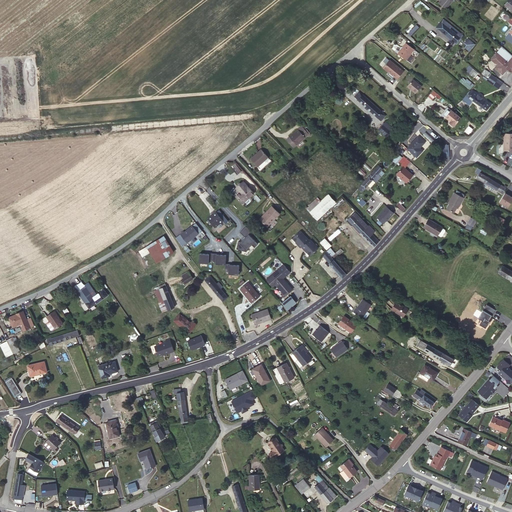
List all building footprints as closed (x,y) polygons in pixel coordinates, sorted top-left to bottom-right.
[(440,0),(438,2),(446,8),(452,0),(440,0)] [(444,20),(437,28),(454,42),(461,34),(444,20)] [(412,36),(420,27),(416,24),(408,33),(412,36)] [(428,39),(425,43),(431,48),(435,44),(428,39)] [(471,44),(467,49),(469,50),(474,44),(468,39),(464,43),(466,45),(468,42),(471,44)] [(405,43),(399,51),(402,53),(400,55),(406,59),(413,49),(405,43)] [(440,48),(437,53),(443,58),(447,54),(440,48)] [(493,65),(495,67),(503,58),(496,52),(491,58),(494,62),(494,63),(493,65)] [(503,58),(495,67),(502,74),(507,69),(510,71),(511,71),(511,56),(507,62),(503,58)] [(402,72),(388,61),(382,69),(396,80),(402,72)] [(406,62),(403,65),(412,71),(414,68),(406,62)] [(475,77),(478,72),(469,65),(465,70),(475,77)] [(491,74),(487,79),(493,84),(497,78),(491,74)] [(473,85),(464,76),(459,80),(469,89),(473,85)] [(497,78),(493,84),(498,88),(503,82),(497,78)] [(412,80),(406,87),(415,94),(420,87),(412,80)] [(454,86),(450,91),(453,93),(455,92),(461,98),(464,95),(454,86)] [(433,98),(437,94),(434,90),(429,95),(433,98)] [(468,97),(464,101),(468,103),(471,99),(486,110),(489,106),(490,106),(491,104),(482,98),(482,95),(480,94),(477,94),(473,91),(467,97),(468,97)] [(359,92),(355,96),(381,120),(385,115),(363,95),(359,92)] [(441,114),(445,117),(450,110),(446,107),(441,114)] [(450,110),(445,117),(450,121),(449,123),(454,127),(460,118),(450,110)] [(414,134),(423,126),(419,121),(410,129),(414,134)] [(384,134),(391,127),(385,122),(379,129),(384,134)] [(304,129),(302,127),(301,126),(289,137),(297,145),(308,134),(304,129)] [(418,136),(407,148),(416,157),(422,151),(419,148),(424,142),(418,136)] [(261,149),(250,158),(257,166),(268,157),(261,149)] [(396,152),(391,159),(396,163),(401,156),(396,152)] [(403,156),(398,162),(405,167),(410,160),(403,156)] [(234,163),(231,166),(237,174),(241,171),(234,163)] [(369,176),(373,179),(382,169),(378,166),(369,176)] [(403,166),(396,174),(406,182),(413,175),(403,166)] [(479,174),(477,177),(502,193),(507,186),(504,185),(503,187),(480,172),(481,170),(477,168),(475,172),(479,174)] [(373,179),(369,176),(364,182),(359,188),(362,191),(373,179)] [(236,188),(240,193),(242,191),(239,188),(244,183),(243,182),(236,188)] [(242,191),(240,193),(235,196),(242,204),(254,194),(244,183),(239,188),(242,191)] [(463,197),(454,192),(448,203),(449,203),(446,209),(453,212),(456,207),(458,208),(463,197)] [(508,194),(505,192),(499,202),(508,207),(511,199),(511,197),(507,195),(508,194)] [(329,194),(310,212),(317,219),(335,202),(329,194)] [(272,206),(263,215),(264,215),(260,219),(267,226),(280,213),(272,206)] [(393,213),(386,207),(377,217),(384,223),(393,213)] [(219,210),(208,218),(209,219),(207,221),(209,224),(211,222),(215,227),(223,221),(225,224),(228,221),(219,210)] [(361,233),(374,246),(378,241),(372,234),(374,231),(369,225),(368,226),(355,212),(347,220),(352,225),(360,233),(361,233)] [(470,217),(465,228),(471,230),(476,220),(470,217)] [(428,219),(424,226),(438,235),(438,234),(442,227),(428,219)] [(180,234),(187,243),(198,233),(201,231),(195,223),(189,228),(190,229),(188,230),(187,230),(184,232),(183,232),(180,234)] [(239,242),(237,249),(247,252),(248,249),(252,245),(255,248),(259,244),(249,235),(252,232),(246,226),(240,232),(245,237),(246,238),(244,239),(245,240),(243,241),(241,242),(239,242)] [(330,241),(341,231),(338,228),(328,238),(330,241)] [(309,239),(301,230),(293,238),(298,244),(301,247),(302,246),(309,239)] [(187,243),(180,234),(176,238),(182,247),(187,243)] [(163,236),(147,247),(157,262),(174,252),(163,236)] [(310,239),(309,239),(302,246),(304,249),(305,248),(310,255),(318,248),(310,239)] [(324,239),(320,242),(326,249),(330,246),(324,239)] [(199,254),(199,263),(209,264),(209,262),(216,262),(216,264),(226,265),(225,273),(229,273),(229,275),(238,275),(239,266),(230,265),(230,264),(226,264),(226,256),(217,255),(217,254),(209,253),(209,254),(199,254)] [(342,278),(346,274),(331,256),(326,260),(342,278)] [(283,265),(267,279),(273,287),(276,284),(285,295),(292,289),(284,279),(283,280),(282,279),(290,272),(283,265)] [(498,272),(506,277),(511,270),(503,265),(498,272)] [(181,278),(184,284),(193,278),(188,271),(180,277),(181,278)] [(216,284),(210,276),(205,280),(220,297),(224,293),(220,289),(222,287),(218,282),(216,284)] [(185,284),(184,284),(181,278),(173,282),(177,289),(185,284)] [(84,286),(81,282),(74,287),(82,298),(85,296),(88,300),(85,302),(89,308),(107,295),(104,290),(96,295),(88,283),(84,286)] [(248,282),(240,289),(251,303),(259,297),(248,282)] [(160,289),(159,289),(168,309),(174,307),(166,286),(160,289)] [(168,309),(159,289),(155,291),(162,311),(168,309)] [(287,310),(296,302),(291,295),(281,302),(287,310)] [(353,311),(362,318),(371,305),(363,299),(356,308),(355,308),(353,311)] [(396,301),(391,309),(403,316),(408,308),(396,301)] [(489,323),(496,311),(487,306),(478,321),(482,322),(480,326),(486,330),(488,326),(489,327),(490,324),(489,323)] [(267,309),(251,315),(254,325),(271,320),(267,309)] [(54,311),(47,316),(50,321),(50,320),(55,328),(63,323),(54,311)] [(18,313),(9,317),(13,327),(22,323),(18,313)] [(173,321),(178,324),(183,317),(179,313),(173,321)] [(344,316),(339,323),(351,332),(356,324),(344,316)] [(183,317),(178,324),(183,328),(188,333),(196,324),(192,321),(191,323),(183,317)] [(329,333),(320,325),(312,335),(321,343),(329,333)] [(53,344),(75,337),(74,331),(51,339),(53,344)] [(205,346),(201,335),(187,341),(191,351),(205,346)] [(445,362),(450,365),(453,359),(428,343),(427,344),(420,340),(417,346),(442,360),(445,362)] [(12,352),(6,341),(0,343),(0,345),(5,356),(12,352)] [(158,358),(163,356),(170,354),(170,355),(174,353),(170,341),(166,343),(166,344),(155,348),(158,358)] [(348,351),(342,343),(331,350),(337,359),(348,351)] [(302,344),(292,352),(303,366),(311,359),(303,348),(304,347),(302,344)] [(502,370),(499,374),(511,386),(511,385),(511,371),(511,370),(511,361),(506,356),(496,366),(502,370)] [(44,362),(28,365),(30,376),(47,372),(44,362)] [(106,374),(109,373),(117,371),(114,362),(106,364),(98,366),(102,378),(107,377),(106,374)] [(286,362),(272,369),(280,384),(294,377),(286,362)] [(261,364),(253,368),(257,375),(256,376),(261,385),(270,380),(261,364)] [(420,372),(429,378),(433,380),(438,372),(425,365),(420,372)] [(429,378),(420,372),(419,376),(427,381),(429,378)] [(237,373),(225,380),(230,389),(242,383),(237,373)] [(12,378),(6,382),(15,396),(21,392),(12,378)] [(488,379),(478,391),(488,401),(498,387),(488,379)] [(396,389),(388,383),(383,389),(392,395),(396,389)] [(181,421),(188,420),(184,392),(181,392),(180,389),(173,390),(174,393),(177,393),(181,421)] [(225,389),(219,392),(222,400),(225,398),(225,400),(229,398),(225,389)] [(419,390),(415,396),(431,407),(435,401),(419,390)] [(257,400),(253,391),(231,403),(236,416),(241,414),(242,415),(249,411),(248,410),(254,407),(252,402),(257,400)] [(390,396),(386,402),(397,410),(401,404),(390,396)] [(141,397),(137,399),(140,406),(145,404),(141,397)] [(397,410),(386,402),(380,398),(377,403),(394,414),(397,410)] [(472,398),(458,415),(468,423),(480,407),(472,398)] [(61,416),(56,421),(74,433),(78,428),(61,416)] [(489,426),(507,433),(511,422),(492,416),(489,426)] [(458,421),(451,417),(445,429),(452,432),(458,421)] [(116,421),(106,423),(110,438),(119,436),(116,421)] [(157,422),(150,426),(156,436),(154,437),(157,441),(165,437),(157,422)] [(322,428),(315,434),(326,447),(333,440),(322,428)] [(467,445),(472,431),(463,428),(457,441),(467,445)] [(401,430),(390,444),(393,446),(392,448),(394,451),(407,434),(401,430)] [(55,450),(57,447),(61,443),(58,440),(55,438),(52,435),(44,444),(44,446),(48,450),(50,449),(52,447),(55,450)] [(273,450),(271,452),(274,457),(285,450),(276,437),(268,442),(273,450)] [(485,438),(482,444),(500,451),(502,445),(485,438)] [(437,455),(437,454),(434,460),(444,464),(449,452),(450,452),(453,445),(444,441),(441,448),(440,448),(439,451),(437,455)] [(378,450),(371,443),(366,448),(371,453),(374,455),(371,457),(378,464),(389,453),(382,446),(378,450)] [(150,449),(139,453),(141,461),(145,460),(148,468),(156,465),(150,449)] [(44,462),(29,454),(25,459),(32,463),(30,467),(39,472),(44,462)] [(352,465),(348,460),(341,466),(349,477),(357,471),(352,465)] [(467,471),(482,478),(487,467),(472,460),(467,471)] [(492,471),(487,483),(504,490),(508,479),(492,471)] [(18,474),(14,494),(22,495),(24,496),(26,485),(22,484),(23,474),(18,474)] [(259,475),(250,475),(250,489),(259,489),(259,475)] [(294,485),(301,494),(310,487),(303,478),(294,485)] [(100,491),(108,490),(106,479),(99,480),(99,485),(98,486),(99,486),(100,491)] [(323,480),(315,487),(321,494),(328,503),(336,496),(329,487),(329,488),(323,480)] [(56,483),(42,485),(43,495),(58,494),(56,483)] [(136,483),(128,485),(128,486),(130,493),(138,490),(136,483)] [(246,511),(237,484),(232,486),(240,511),(246,511)] [(409,485),(404,495),(420,502),(424,491),(409,485)] [(68,490),(67,499),(76,500),(76,503),(84,504),(85,492),(68,490)] [(428,492),(423,503),(438,510),(442,499),(428,492)] [(202,498),(188,500),(190,510),(203,509),(202,498)] [(448,502),(443,511),(461,511),(463,508),(448,502)]
